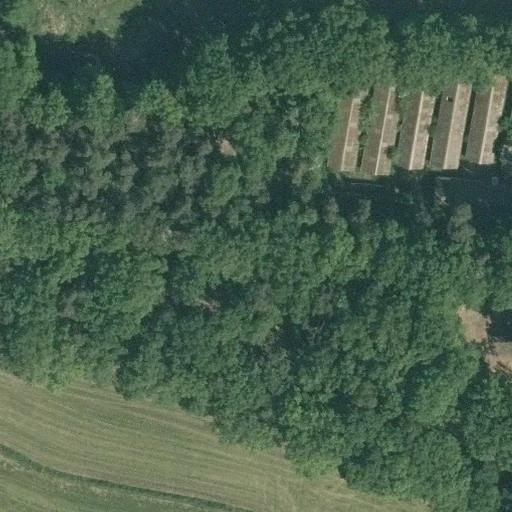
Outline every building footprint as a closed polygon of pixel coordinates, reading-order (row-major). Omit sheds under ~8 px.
[(327,165),(353,169),(374,49),(347,44),(327,165)] [(360,168),(388,173),(409,53),(381,48),(360,168)] [(395,163),(422,168),(442,54),(414,49),(395,163)] [(429,163),(456,167),(476,56),(449,51),(429,163)] [(465,157),(492,162),(510,60),(483,56),(465,157)] [(433,209),(511,217),(511,183),(436,175),(434,190),(433,209)]
